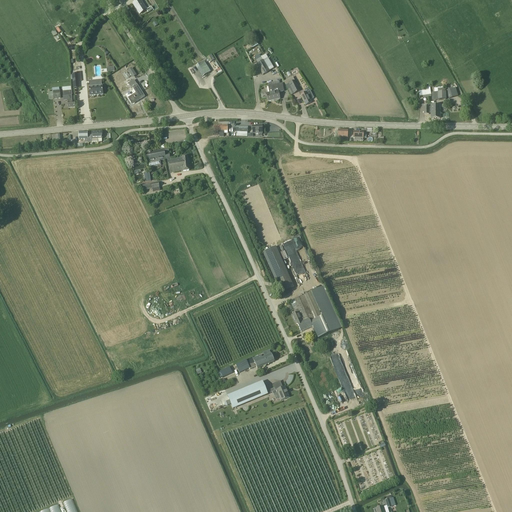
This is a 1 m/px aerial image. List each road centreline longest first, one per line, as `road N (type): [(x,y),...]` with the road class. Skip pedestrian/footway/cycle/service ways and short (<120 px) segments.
road 1 (unclassified): [(354,511),(322,422),(182,116)]
road 2 (secondary): [(182,116),(511,126)]
road 3 (secondary): [(0,134),(182,116)]
road 4 (unclassified): [(182,116),(105,0)]
